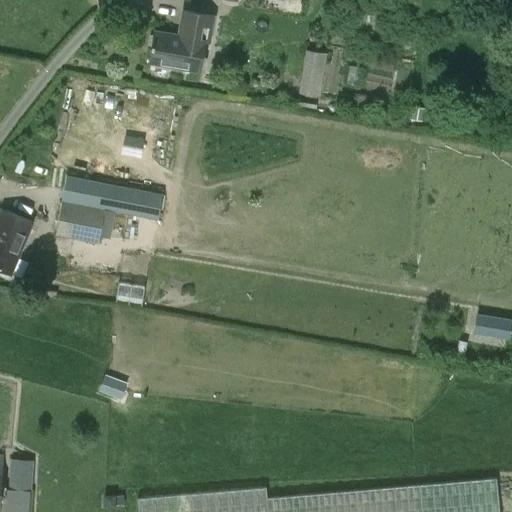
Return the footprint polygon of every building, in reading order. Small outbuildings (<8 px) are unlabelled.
[(148,63),(198,72),(201,73),(211,19),(187,15),(182,40),(153,35),(148,63)] [(319,96),(325,50),(303,47),(297,93),(319,96)] [(66,175),(60,201),(54,234),(97,242),(98,236),(103,208),(115,210),(159,219),(164,194),(66,175)] [(31,222),(2,210),(0,213),(0,269),(9,273),(31,222)] [(472,310),(469,333),(506,337),(509,315),(472,310)] [(102,372),(95,390),(118,398),(124,381),(102,372)] [(11,462),(10,491),(32,493),(34,463),(11,462)] [(499,511),(496,477),(266,498),(265,487),(137,497),(138,511),(499,511)]
